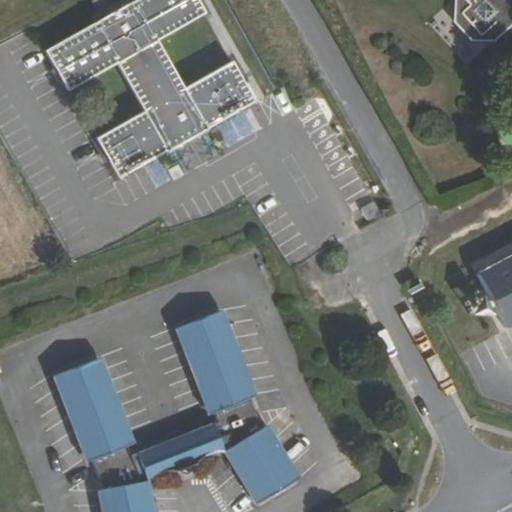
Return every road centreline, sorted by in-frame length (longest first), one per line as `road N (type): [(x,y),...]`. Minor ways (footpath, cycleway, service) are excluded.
road 1 (unknown): [(381,286),(321,213),(280,181),(247,175),(152,217),(131,218),(18,61)]
road 2 (residential): [(385,257),(385,300),(489,496)]
